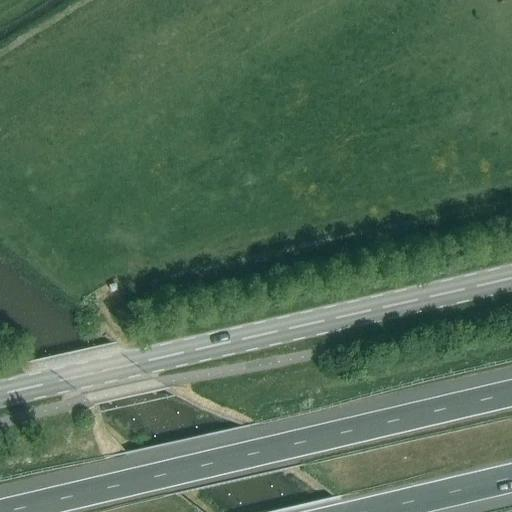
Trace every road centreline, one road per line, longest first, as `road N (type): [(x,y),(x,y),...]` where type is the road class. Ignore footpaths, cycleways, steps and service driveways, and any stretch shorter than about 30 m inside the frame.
road 1 (tertiary): [(0,394),(511,278)]
road 2 (motorway): [(511,395),(8,511)]
road 3 (motorway): [(371,511),(511,479)]
